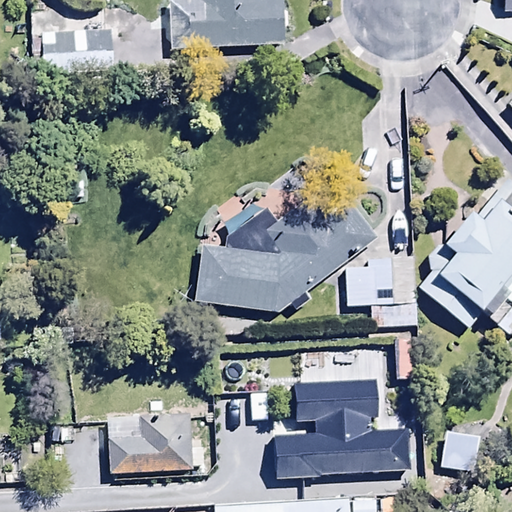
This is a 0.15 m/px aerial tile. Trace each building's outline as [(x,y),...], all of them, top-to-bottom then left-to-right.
[(167,3),(168,50),(279,47),(277,0),(195,0),(196,2),(167,3)] [(511,0),(499,0),(499,12),(511,11),(511,0)] [(107,55),(107,34),(40,35),(41,75),(111,73),(110,55),(107,55)] [(193,303),(275,314),(282,311),(287,317),(307,301),(303,297),(365,250),(363,247),(372,240),(328,183),(319,190),(300,166),(215,231),(223,240),(222,252),(200,249),(193,303)] [(415,290),(464,330),(479,311),(487,316),(500,300),(508,306),(511,300),(511,187),(502,180),(473,218),(465,212),(438,248),(436,246),(424,261),(428,275),(415,290)] [(342,308),(368,307),(369,331),(413,330),(414,321),(410,259),(364,260),(365,271),(342,271),(342,308)] [(108,474),(188,470),(186,416),(137,418),(137,422),(110,423),(111,441),(106,441),(108,474)] [(441,436),(438,471),(471,474),(474,440),(441,436)] [(244,463),(247,500),(346,496),(345,459),(244,463)] [(343,511),(343,501),(211,506),(210,511),(343,511)]
